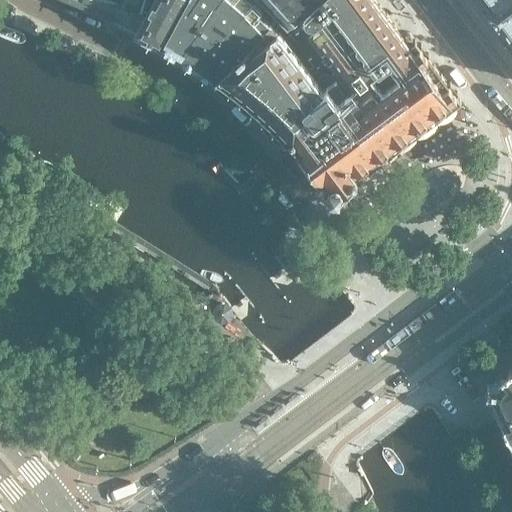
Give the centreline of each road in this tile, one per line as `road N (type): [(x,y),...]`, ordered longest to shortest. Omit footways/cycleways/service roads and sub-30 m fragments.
road 1 (residential): [(21,0),(210,103),(391,311)]
road 2 (residential): [(391,311),(168,479)]
road 3 (residential): [(435,350),(511,499)]
road 4 (residential): [(511,278),(482,239),(391,311)]
road 5 (residential): [(168,479),(107,495),(46,491)]
